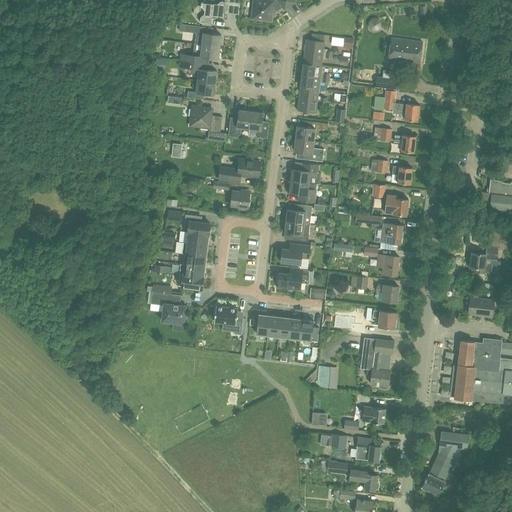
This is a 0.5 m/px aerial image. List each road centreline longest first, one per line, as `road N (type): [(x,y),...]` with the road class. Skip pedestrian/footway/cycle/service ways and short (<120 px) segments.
road 1 (residential): [(407,511),(463,0)]
road 2 (unknown): [(411,438),(304,427),(253,357),(260,295)]
road 3 (track): [(207,511),(80,382)]
road 4 (residential): [(268,226),(226,222),(219,289),(260,295)]
road 5 (residential): [(287,43),(242,41),(236,90),(283,93)]
road 6 (residential): [(268,226),(283,93)]
